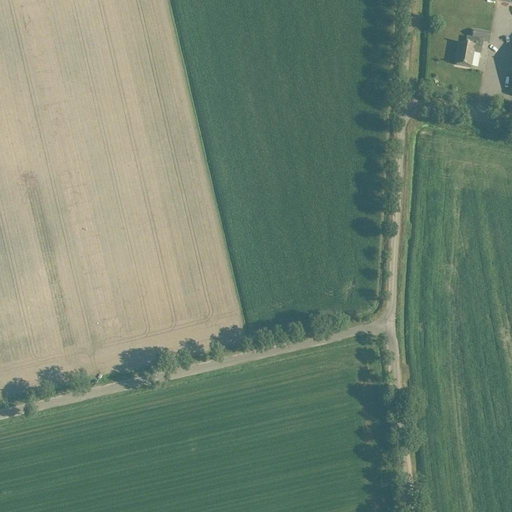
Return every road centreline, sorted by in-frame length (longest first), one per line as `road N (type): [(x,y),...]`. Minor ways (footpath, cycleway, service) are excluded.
road 1 (unclassified): [(0,415),(394,326)]
road 2 (unclassified): [(394,326),(403,103)]
road 3 (unclassified): [(409,511),(394,326)]
